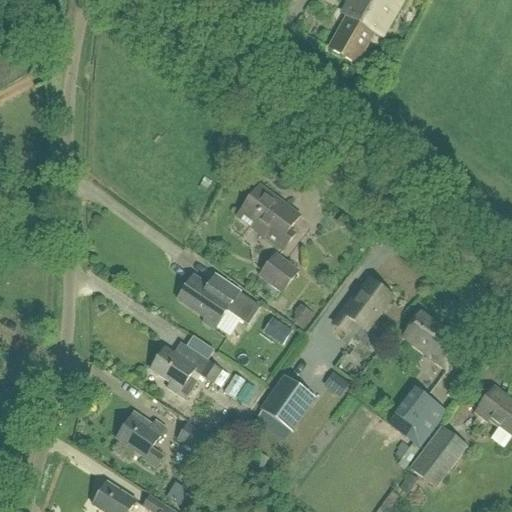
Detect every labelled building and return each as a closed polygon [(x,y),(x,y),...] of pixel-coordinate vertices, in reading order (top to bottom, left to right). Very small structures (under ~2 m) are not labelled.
[(405,0),(347,0),(346,3),(348,5),(341,17),(348,20),(330,52),(356,67),(374,35),(382,40),(405,0)] [(261,189),(260,188),(240,215),(241,215),(237,220),(265,241),(265,240),(284,253),(295,237),(290,233),(300,219),(260,189),(261,189)] [(299,274),(276,256),(259,278),(269,286),(265,291),(275,299),(280,294),(282,296),(299,274)] [(194,278),(178,302),(205,321),(203,325),(215,333),(228,313),(245,325),(257,308),(239,297),(241,295),(228,286),(221,297),(194,278)] [(393,300),(369,283),(350,309),(348,307),(334,326),(346,335),(354,324),(368,334),(393,300)] [(309,332),(319,317),(310,311),(300,326),(309,332)] [(443,332),(421,315),(402,340),(446,373),(467,345),(446,329),(443,332)] [(214,354),(193,340),(186,350),(180,347),(174,356),(165,350),(150,373),(170,386),(166,392),(184,404),(196,386),(190,382),(195,375),(213,387),(222,373),(208,364),(214,354)] [(367,362),(351,354),(344,368),(360,376),(367,362)] [(241,402),(250,382),(238,377),(230,397),(241,402)] [(316,401),(284,379),(261,412),(292,435),(316,401)] [(448,415),(415,390),(389,426),(414,445),(409,453),(416,458),(448,415)] [(511,403),(494,390),(476,416),(487,424),(489,422),(511,439),(511,403)] [(154,428),(135,415),(117,443),(118,443),(110,455),(128,467),(136,455),(145,461),(143,463),(156,471),(163,459),(152,452),(161,438),(152,432),(154,428)] [(214,445),(185,427),(176,442),(205,460),(214,445)] [(469,449),(442,430),(411,471),(437,491),(469,449)] [(131,511),(137,504),(108,485),(93,508),(98,511),(131,511)]
